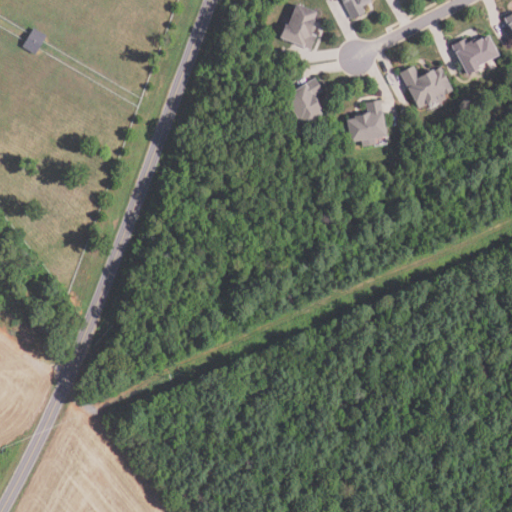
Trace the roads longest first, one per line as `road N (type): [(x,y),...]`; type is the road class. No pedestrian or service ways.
road 1 (secondary): [(0,511),(115,266),(209,0)]
road 2 (residential): [(466,0),(355,60)]
